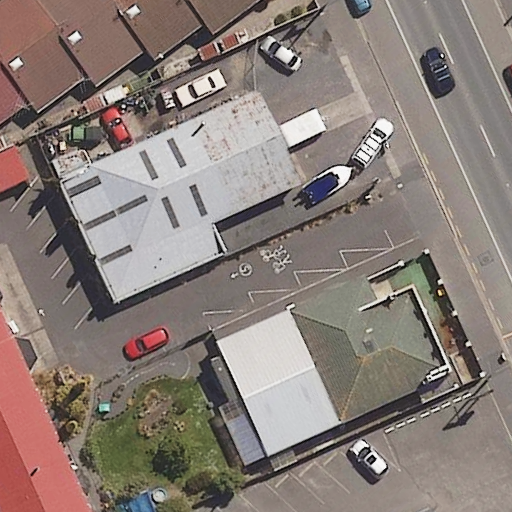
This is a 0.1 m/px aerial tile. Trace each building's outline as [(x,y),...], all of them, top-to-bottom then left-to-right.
[(0,0),(0,124),(27,104),(36,115),(89,76),(97,87),(144,51),(153,63),(205,24),(213,35),(259,0),(0,0)] [(225,254),(211,224),(299,185),(257,92),(59,181),(100,273),(114,303),(225,254)] [(0,191),(28,177),(13,148),(0,154),(0,191)] [(411,290),(379,305),(366,276),(214,344),(265,458),(417,390),(450,376),(411,290)] [(88,511),(0,315),(0,511),(88,511)]
